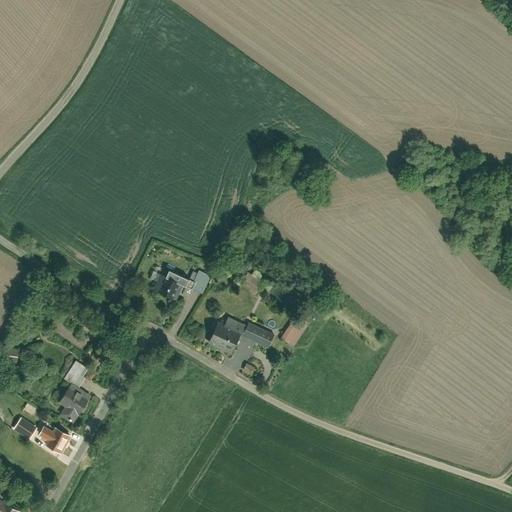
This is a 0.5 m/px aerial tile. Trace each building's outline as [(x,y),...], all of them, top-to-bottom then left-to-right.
[(165,275),(182,284),(186,275),(169,267),(165,275)] [(264,282),(248,272),(242,283),(258,292),(264,282)] [(161,273),(153,290),(173,300),(182,284),(165,275),(161,273)] [(186,275),(182,284),(191,288),(195,280),(186,275)] [(228,315),(224,324),(239,332),(244,323),(228,315)] [(306,327),(293,318),(281,337),(294,345),(306,327)] [(244,323),(239,332),(267,347),(274,334),(246,320),(244,323)] [(224,324),(218,322),(208,341),(229,352),(239,332),(224,324)] [(17,348),(6,347),(4,364),(15,365),(17,348)] [(87,368),(75,360),(64,377),(76,385),(87,368)] [(88,398),(69,385),(59,401),(66,405),(61,412),(74,421),(88,398)] [(33,425),(22,419),(21,422),(16,432),(30,440),(34,434),(29,431),(33,425)] [(21,422),(16,420),(10,429),(16,432),(21,422)] [(69,435),(48,423),(42,433),(50,437),(46,445),(60,453),(69,435)] [(0,511),(19,511),(0,500),(0,511)]
